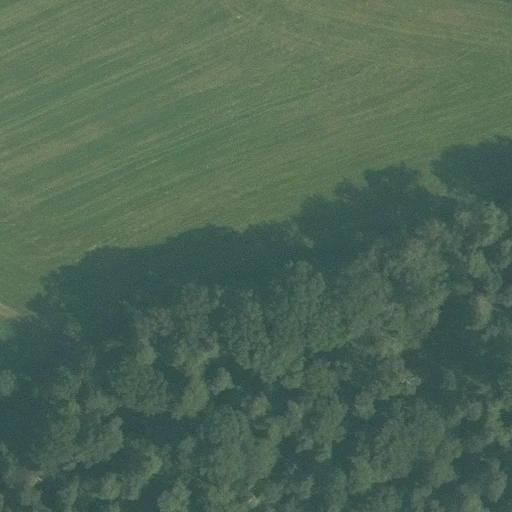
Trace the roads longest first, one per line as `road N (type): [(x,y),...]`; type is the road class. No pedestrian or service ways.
road 1 (track): [(0,319),(109,380),(185,402),(339,422),(511,371)]
road 2 (track): [(87,367),(188,511)]
road 3 (track): [(87,367),(105,511)]
